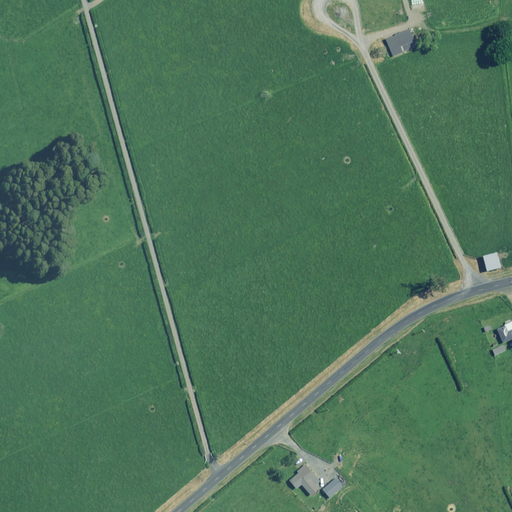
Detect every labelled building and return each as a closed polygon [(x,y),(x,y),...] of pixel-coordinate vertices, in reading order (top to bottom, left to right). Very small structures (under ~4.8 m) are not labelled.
[(416,47),(409,30),(386,40),(393,57),(416,47)] [(500,268),(497,253),(483,256),(486,271),(500,268)] [(511,339),(511,321),(511,320),(505,322),(506,326),(497,330),(503,343),(511,339)] [(499,354),(501,357),(504,356),(503,352),(504,351),(502,345),(492,350),(495,356),(499,354)] [(319,481),(305,465),(297,472),(298,473),(289,481),(296,489),(301,485),(311,496),(319,488),(315,484),(319,481)] [(342,488),(335,479),(322,490),(329,498),(342,488)]
